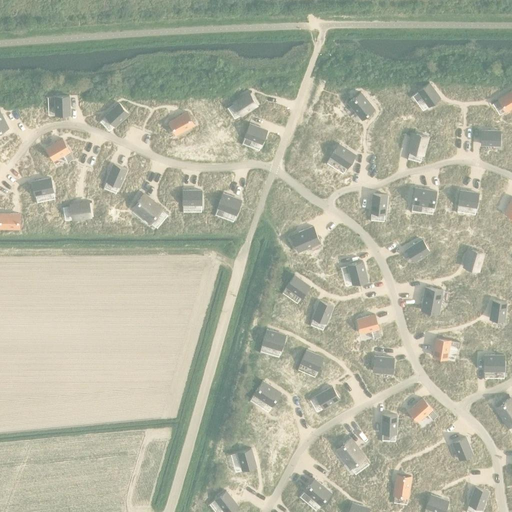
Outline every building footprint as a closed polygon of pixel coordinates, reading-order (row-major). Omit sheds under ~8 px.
[(439,98),(428,82),(418,90),(428,105),(439,98)] [(511,90),(499,99),(506,110),(511,106),(511,90)] [(360,92),(348,102),(362,119),(374,109),(360,92)] [(256,104),(249,93),(233,102),(241,114),(256,104)] [(68,96),(55,96),(55,114),(69,114),(68,96)] [(119,103),(105,115),(115,125),(128,113),(119,103)] [(187,112),(169,122),(175,134),(194,124),(187,112)] [(249,123),(244,136),(262,143),(267,130),(249,123)] [(481,130),(481,144),(499,144),(500,131),(481,130)] [(414,133),(409,151),(422,154),(427,136),(414,133)] [(62,138),(46,147),(53,159),(69,150),(62,138)] [(339,144),(331,156),(347,167),(355,154),(339,144)] [(126,169),(114,163),(106,181),(119,186),(126,169)] [(50,177),(32,181),(35,194),(52,191),(52,190),(50,177)] [(436,191),(414,187),(412,202),(433,206),(436,191)] [(201,190),(182,190),(182,204),(201,204),(201,190)] [(478,193),(460,190),(458,203),(476,206),(478,193)] [(161,208),(143,193),(131,206),(149,221),(161,208)] [(240,200),(222,193),(217,207),(235,214),(240,200)] [(386,194),(373,193),(371,211),(384,213),(386,194)] [(72,218),(91,215),(88,202),(70,205),(72,218)] [(0,226),(19,227),(19,213),(0,213),(0,226)] [(313,226),(291,235),(298,251),(320,242),(313,226)] [(422,238),(406,249),(414,260),(429,249),(422,238)] [(483,254),(470,250),(464,267),(478,271),(483,254)] [(362,261),(348,265),(353,284),(367,280),(362,261)] [(294,275),(286,286),(301,296),(309,285),(294,275)] [(443,290),(425,287),(421,310),(438,313),(443,290)] [(320,300),(313,318),(325,323),(332,305),(320,300)] [(493,300),(490,318),(503,320),(506,302),(493,300)] [(362,318),(357,319),(360,332),(378,327),(375,314),(362,317),(362,318)] [(267,329),(262,344),(281,349),(285,335),(267,329)] [(436,338),(433,356),(446,358),(449,345),(448,345),(449,340),(436,338)] [(306,350),(301,362),(317,370),(323,357),(306,350)] [(503,355),(484,355),(484,370),(503,370),(503,355)] [(374,356),(373,371),(392,372),(393,357),(374,356)] [(263,381),(255,394),(273,406),(281,393),(263,381)] [(332,385),(316,396),(324,407),(339,396),(332,385)] [(431,407),(423,397),(409,410),(417,420),(431,407)] [(502,402),(495,407),(508,427),(511,424),(511,399),(510,397),(502,402)] [(396,414),(383,414),(382,432),(395,433),(396,414)] [(465,436),(453,442),(460,459),(472,454),(465,436)] [(364,457),(350,438),(336,449),(349,467),(364,457)] [(251,448),(237,452),(242,469),(255,466),(251,448)] [(396,476),(393,497),(406,498),(409,478),(396,476)] [(314,478),(304,490),(320,504),(330,492),(314,478)] [(476,486),(469,504),(481,508),(488,491),(476,486)] [(226,491),(215,499),(225,511),(228,511),(237,505),(226,491)] [(431,494),(426,507),(438,511),(443,511),(448,501),(431,494)] [(367,511),(369,508),(352,503),(348,511),(367,511)]
